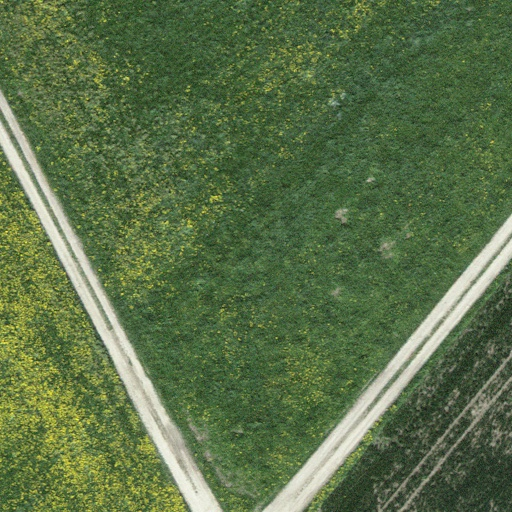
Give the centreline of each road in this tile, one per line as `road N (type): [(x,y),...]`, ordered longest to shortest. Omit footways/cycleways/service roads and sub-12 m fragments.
road 1 (track): [(201,511),(0,111)]
road 2 (track): [(279,511),(511,223)]
